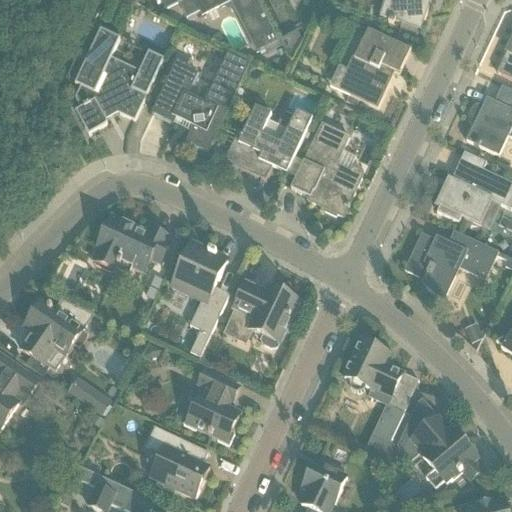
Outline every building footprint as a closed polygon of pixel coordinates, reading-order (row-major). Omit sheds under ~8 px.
[(154,0),(157,6),(160,4),(161,4),(166,13),(190,0),(194,0),(203,16),(231,2),(258,54),(264,51),(267,56),(281,49),(256,0),(154,0)] [(386,0),(385,5),(388,6),(383,19),(380,18),(380,19),(389,22),(388,25),(394,27),(395,24),(402,27),(400,31),(417,37),(418,32),(422,21),(425,22),(427,17),(429,11),(430,6),(431,0),(430,0),(386,0)] [(101,32),(75,87),(81,89),(75,101),(81,111),(75,114),(79,121),(89,138),(105,129),(106,128),(106,127),(107,127),(107,126),(107,125),(107,124),(107,123),(104,119),(117,112),(121,114),(120,117),(135,124),(164,62),(149,55),(138,78),(125,71),(126,68),(111,61),(120,42),(101,32)] [(297,33),(279,43),(287,58),(293,62),(302,44),(297,33)] [(353,61),(337,94),(349,99),(358,103),(378,113),(390,87),(387,85),(390,78),(393,80),(395,76),(400,78),(409,57),(411,53),(393,45),(369,33),(355,62),(353,61)] [(511,44),(497,76),(511,82),(511,44)] [(177,64),(152,117),(153,118),(173,127),(174,128),(177,122),(193,130),(186,145),(209,156),(251,66),(228,56),(205,106),(189,98),(200,75),(177,64)] [(474,124),(476,124),(466,144),(495,158),(495,157),(499,159),(508,140),(511,141),(511,93),(502,89),(491,112),(483,108),(482,108),(480,108),(478,108),(476,109),(474,110),(472,112),(472,113),(471,115),(471,116),(471,118),(471,120),(472,121),(473,122),(474,124)] [(239,134),(225,165),(253,178),(256,173),(268,179),(272,170),(287,177),(313,123),(297,116),(288,135),(282,148),(262,139),(268,126),(272,118),(257,111),(244,136),(239,134)] [(268,126),(262,139),(282,148),(288,135),(268,126)] [(308,204),(314,207),(315,205),(322,208),(321,210),(325,212),(324,214),(336,220),(337,218),(342,220),(346,211),(348,212),(350,208),(348,207),(352,198),(354,199),(362,181),(363,180),(363,178),(363,176),(362,175),(361,173),(360,172),(359,172),(353,169),(339,162),(344,152),(349,140),(322,128),(305,164),(304,164),(291,192),(309,200),(308,204)] [(339,162),(353,169),(358,159),(344,152),(339,162)] [(448,190),(444,189),(436,207),(440,209),(437,215),(459,226),(462,219),(480,228),(492,204),(511,213),(511,186),(483,173),(487,166),(465,155),(448,190)] [(148,237),(133,230),(112,220),(96,253),(99,254),(94,264),(97,265),(96,268),(112,276),(113,273),(116,274),(119,268),(120,268),(122,265),(145,276),(152,262),(161,267),(170,246),(169,245),(171,241),(150,231),(148,237)] [(422,237),(404,274),(425,284),(424,287),(423,286),(422,287),(445,306),(446,305),(444,304),(459,272),(486,284),(497,260),(506,264),(504,269),(511,273),(511,261),(499,256),(472,243),(454,234),(446,251),(436,247),(438,244),(422,237)] [(228,263),(217,258),(217,257),(210,254),(210,255),(192,247),(172,290),(202,304),(190,329),(201,334),(191,356),(201,361),(230,298),(215,291),(228,263)] [(155,280),(151,289),(158,292),(162,283),(155,280)] [(268,290),(268,291),(266,295),(247,286),(234,313),(236,314),(225,337),(237,342),(240,337),(248,341),(252,333),(263,339),(261,343),(264,348),(272,351),(277,351),(279,346),(281,347),(285,337),(289,336),(293,328),(291,324),(293,320),(290,319),(297,305),(299,307),(300,305),(295,302),(293,298),(285,295),(281,296),(268,290)] [(150,291),(147,300),(153,303),(157,294),(150,291)] [(28,323),(27,326),(28,326),(25,331),(36,338),(32,343),(30,341),(22,353),(43,368),(45,366),(55,373),(65,359),(66,360),(84,334),(83,333),(94,317),(72,307),(64,319),(42,305),(40,309),(39,309),(36,311),(34,313),(32,315),(30,318),(29,320),(28,323)] [(476,327),(464,333),(471,348),(483,342),(476,327)] [(511,334),(510,337),(496,345),(502,349),(501,351),(511,358),(511,334)] [(361,343),(344,380),(351,383),(350,384),(350,385),(349,385),(349,386),(349,387),(349,388),(349,389),(349,390),(349,391),(349,392),(350,393),(350,394),(351,395),(352,396),(353,397),(354,397),(355,398),(356,398),(357,398),(358,398),(359,398),(360,398),(361,397),(362,397),(363,397),(363,396),(364,396),(364,395),(365,394),(366,393),(366,392),(366,391),(371,393),(368,401),(388,410),(402,379),(403,377),(385,368),(390,357),(361,343)] [(150,348),(144,360),(151,363),(158,361),(162,354),(150,348)] [(199,367),(211,372),(216,361),(205,356),(199,367)] [(0,434),(19,406),(13,402),(20,393),(29,399),(39,385),(0,357),(0,434)] [(217,444),(229,450),(235,437),(232,435),(240,417),(227,411),(231,404),(233,405),(239,390),(205,374),(199,389),(204,392),(201,399),(192,417),(189,415),(183,428),(196,434),(196,432),(217,442),(217,444)] [(402,379),(388,410),(405,418),(419,387),(402,379)] [(77,382),(67,396),(76,402),(102,420),(112,406),(77,382)] [(455,440),(458,438),(453,433),(451,435),(448,432),(450,431),(448,428),(446,425),(442,423),(441,424),(439,421),(437,422),(423,404),(419,407),(399,450),(411,464),(421,455),(424,458),(422,459),(434,474),(426,481),(436,493),(445,485),(447,488),(463,475),(470,484),(482,474),(474,465),(478,462),(475,459),(477,458),(476,454),(474,451),(471,449),(467,447),(466,448),(462,444),(460,446),(455,440)] [(390,449),(405,418),(388,410),(363,463),(380,471),(390,449)] [(95,418),(90,425),(99,432),(105,424),(95,418)] [(209,456),(191,448),(154,430),(153,431),(154,432),(146,449),(163,458),(151,482),(157,485),(155,490),(174,498),(176,493),(196,502),(200,493),(200,494),(206,482),(198,478),(208,457),(209,457),(209,456)] [(390,449),(380,471),(386,478),(403,463),(390,449)] [(306,503),(304,502),(301,508),(309,511),(308,511),(331,511),(334,506),(335,507),(347,481),(315,465),(312,472),(309,470),(302,484),(305,485),(302,492),(308,494),(306,497),(309,498),(306,503)] [(152,511),(153,505),(79,470),(73,481),(96,492),(88,509),(94,511),(109,511),(111,508),(119,511),(152,511)] [(64,497),(59,507),(68,511),(73,501),(64,497)] [(511,511),(510,506),(506,507),(505,503),(478,510),(477,506),(461,510),(460,511),(511,511)]
